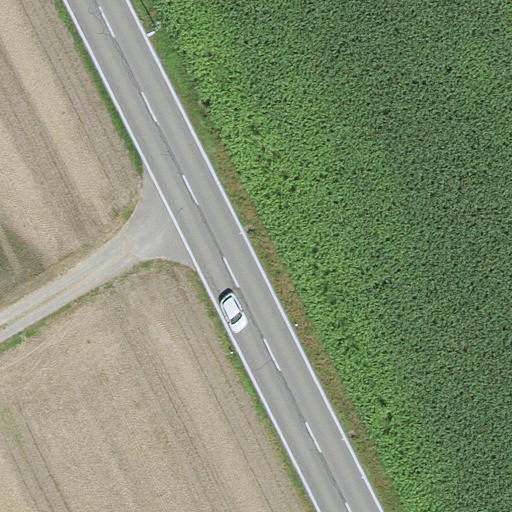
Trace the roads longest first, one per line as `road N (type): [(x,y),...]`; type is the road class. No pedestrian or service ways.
road 1 (secondary): [(93,0),(348,511)]
road 2 (track): [(193,200),(0,320)]
